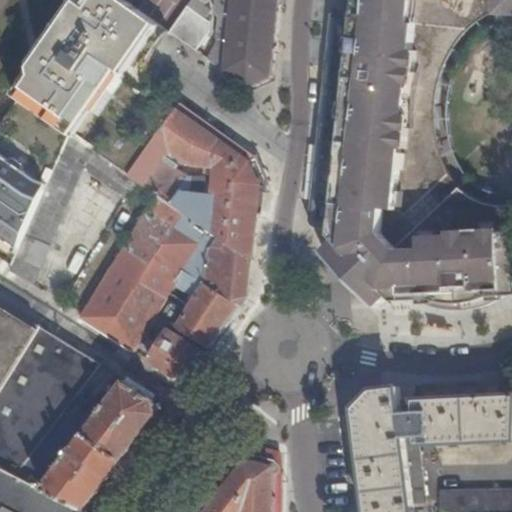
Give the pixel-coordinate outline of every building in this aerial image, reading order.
[(0,256),(13,267),(73,134),(132,176),(177,111),(157,96),(154,94),(153,91),(151,88),(150,85),(149,83),(148,80),(148,76),(148,73),(149,69),(150,66),(151,65),(152,62),(153,60),(172,33),(125,0),(82,0),(49,48),(68,61),(60,71),(42,58),(32,71),(38,75),(0,129),(0,256)] [(196,0),(194,0),(190,7),(199,13),(204,6),(196,0)] [(231,34),(227,72),(251,89),(272,78),(280,0),(196,0),(204,6),(208,0),(235,0),(232,29),(227,29),(227,34),(231,34)] [(511,0),(350,0),(348,17),(333,15),(328,61),(337,61),(336,76),(326,76),(310,224),(312,227),(312,228),(314,230),(317,231),(336,233),(339,242),(325,255),(337,268),(340,266),(343,268),(342,275),(384,238),(386,240),(454,178),(450,169),(447,158),(443,144),(441,134),(439,122),(439,112),(439,101),(440,94),(442,84),(444,75),(448,66),(452,57),(457,49),(463,42),(468,36),(475,30),(482,24),(480,21),(493,13),(499,14),(502,13),(510,12),(511,11),(511,0)] [(334,0),(333,15),(348,17),(350,0),(334,0)] [(190,7),(172,33),(198,52),(211,34),(212,22),(199,13),(190,7)] [(480,21),(482,24),(487,21),(493,17),(498,15),(499,14),(493,13),(480,21)] [(68,61),(49,48),(42,58),(60,71),(68,61)] [(326,76),(336,76),(337,61),(328,61),(326,76)] [(191,121),(177,111),(132,176),(140,181),(145,185),(160,196),(186,214),(191,208),(206,213),(213,214),(211,232),(253,262),(261,186),(253,164),(191,121)] [(13,267),(11,273),(33,286),(60,226),(65,207),(80,174),(84,169),(127,200),(140,181),(132,176),(73,134),(13,267)] [(511,209),(509,210),(503,209),(496,209),(490,208),(485,206),(479,204),(474,201),(469,197),(463,192),(397,253),(400,256),(360,293),(361,294),(367,294),(370,297),(367,300),(378,312),(390,300),(396,306),(423,305),(428,308),(436,310),(444,312),(451,313),(458,314),(466,314),(472,313),(481,312),(491,309),(499,306),(506,302),(510,300),(511,299),(511,209)] [(186,214),(160,196),(84,318),(111,335),(161,254),(186,214)] [(186,214),(211,232),(213,214),(206,213),(191,208),(186,214)] [(249,298),(253,262),(211,232),(186,214),(161,254),(186,270),(201,245),(212,253),(210,255),(207,283),(244,307),(249,298)] [(210,350),(244,307),(207,283),(186,270),(161,254),(111,335),(135,350),(176,285),(203,301),(195,311),(180,302),(164,322),(174,328),(210,350)] [(0,395),(42,328),(0,300),(0,395)] [(193,374),(208,354),(171,332),(174,328),(164,322),(158,318),(137,351),(177,376),(193,374)] [(104,366),(42,328),(0,395),(0,466),(18,476),(62,420),(104,366)] [(114,373),(104,366),(62,420),(72,426),(83,412),(114,373)] [(159,401),(129,382),(98,421),(87,435),(127,459),(161,415),(159,401)] [(358,409),(371,511),(418,511),(417,506),(430,505),(423,446),(511,440),(511,394),(417,400),(418,404),(404,406),(401,388),(378,390),(358,409)] [(83,412),(72,426),(87,435),(98,421),(83,412)] [(72,426),(62,420),(18,476),(87,511),(127,459),(87,435),(68,459),(54,448),(72,426)] [(87,435),(72,426),(54,448),(68,459),(87,435)] [(274,511),(275,469),(251,463),(213,511),(274,511)] [(86,511),(87,511),(18,476),(0,466),(0,511),(86,511)] [(511,511),(511,490),(444,493),(443,511),(511,511)]
